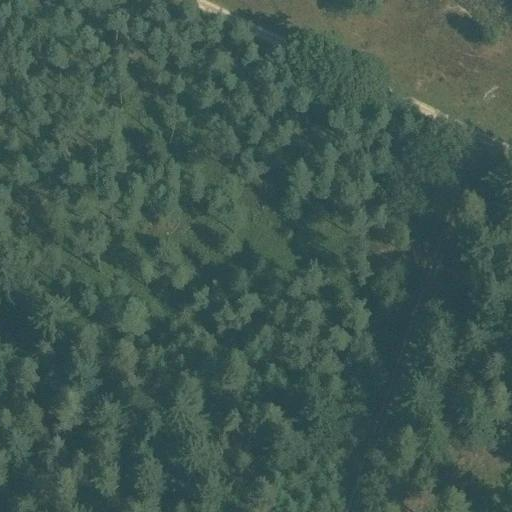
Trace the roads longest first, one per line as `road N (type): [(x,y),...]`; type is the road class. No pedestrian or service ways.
road 1 (track): [(474,134),(346,511)]
road 2 (track): [(203,0),(511,151)]
